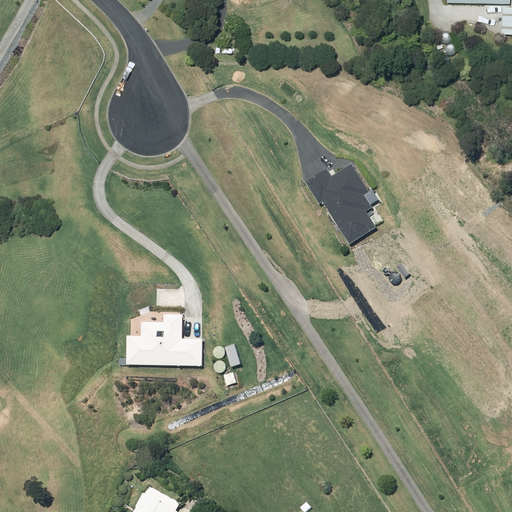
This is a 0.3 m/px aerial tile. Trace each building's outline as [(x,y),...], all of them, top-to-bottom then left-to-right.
[(511,8),(503,8),(502,34),(511,34),(511,8)] [(320,206),(324,204),(351,247),(378,230),(368,213),(374,210),(366,198),(371,195),(354,167),(334,179),(330,172),(307,186),(320,206)] [(409,248),(399,238),(393,244),(403,254),(409,248)] [(128,338),(128,366),(204,367),(204,341),(184,341),(184,317),(165,316),(165,325),(143,324),(143,339),(128,338)] [(235,374),(225,377),(228,388),(238,385),(235,374)] [(179,511),(182,506),(151,490),(147,497),(144,495),(134,511),(179,511)]
